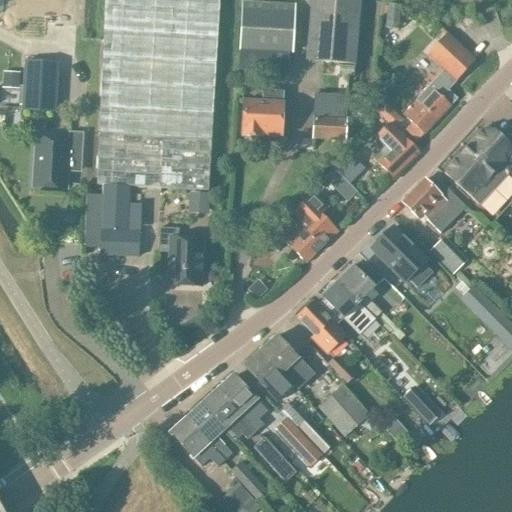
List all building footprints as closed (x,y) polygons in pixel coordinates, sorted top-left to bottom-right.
[(219,0),(108,0),(97,186),(104,187),(101,231),(120,231),(120,233),(101,233),(101,257),(138,258),(138,234),(125,233),(125,231),(127,231),(130,188),(207,193),(219,0)] [(354,65),(359,0),(310,0),(306,61),(354,65)] [(292,53),(294,14),(242,11),(239,51),(240,50),(238,75),(275,77),(287,69),(288,53),(292,53)] [(431,86),(415,103),(403,115),(413,124),(405,132),(416,143),(435,123),(457,101),(446,91),(455,81),(456,82),(474,62),(447,37),(428,57),(444,73),(435,82),(431,86)] [(55,113),(57,64),(25,63),(22,111),(55,113)] [(3,72),(3,88),(17,88),(18,73),(3,72)] [(281,138),(283,93),(263,92),(262,103),(243,102),(242,138),(261,139),(261,137),(281,138)] [(345,141),(347,97),(314,95),(313,120),(314,120),(312,140),(345,141)] [(393,113),(386,121),(394,129),(401,121),(393,113)] [(417,154),(389,126),(375,140),(384,149),(373,159),(392,179),(417,154)] [(511,150),(494,134),(488,128),(487,127),(486,128),(484,131),(444,175),(478,206),(505,175),(507,177),(509,174),(508,172),(511,167),(511,150)] [(80,171),(83,135),(68,134),(68,143),(36,141),(33,188),(66,190),(67,170),(80,171)] [(359,174),(343,159),(333,168),(344,179),(349,184),(359,174)] [(335,188),(344,179),(333,168),(325,177),(335,188)] [(465,208),(443,187),(437,194),(424,181),(402,204),(418,220),(422,217),(440,235),(465,208)] [(337,234),(321,217),(334,205),(319,190),(290,218),(321,249),(337,234)] [(321,249),(290,218),(266,241),(276,252),(285,243),(306,264),(321,249)] [(392,229),(371,250),(405,284),(408,280),(417,289),(431,275),(422,266),(426,263),(392,229)] [(200,289),(202,241),(178,240),(178,230),(158,230),(157,254),(169,254),(168,288),(200,289)] [(463,265),(440,243),(430,253),(453,275),(463,265)] [(381,314),(365,298),(383,282),(366,265),(357,274),(350,267),(342,275),(344,277),(337,283),(374,321),(375,320),(398,343),(404,338),(381,314)] [(374,321),(337,283),(329,291),(328,289),(320,297),(323,301),(316,307),(336,328),(343,321),(358,336),(374,321)] [(257,285),(247,293),(256,304),(266,295),(257,285)] [(474,289),(464,298),(483,318),(493,308),(474,289)] [(344,338),(330,323),(312,304),(296,319),(313,337),(311,340),(326,355),(344,338)] [(276,337),(260,353),(281,375),(293,387),(294,388),(310,373),(309,372),(298,361),(298,360),(276,337)] [(243,368),(243,369),(264,391),(265,390),(277,402),(293,387),(281,375),(260,353),(243,368)] [(352,377),(335,359),(328,366),(345,384),(352,377)] [(394,372),(385,382),(401,398),(410,388),(394,372)] [(232,377),(217,391),(255,433),(262,427),(257,421),(266,413),(255,401),(232,377)] [(368,418),(342,388),(318,409),(344,439),(368,418)] [(217,391),(200,406),(222,431),(223,430),(234,442),(243,434),(248,440),(255,433),(217,391)] [(420,403),(412,411),(420,419),(428,411),(420,403)] [(286,405),(279,412),(296,430),(303,423),(286,405)] [(215,438),(222,431),(200,406),(186,420),(224,462),(231,455),(215,438)] [(285,419),(273,430),(297,455),(309,444),(285,419)] [(186,420),(169,435),(192,459),(200,468),(209,460),(217,469),(224,462),(186,420)] [(393,420),(384,428),(399,446),(408,438),(393,420)] [(264,440),(254,448),(270,466),(280,458),(264,440)] [(266,491),(240,463),(230,472),(256,501),(266,491)] [(238,485),(222,499),(234,511),(256,511),(259,509),(238,485)]
